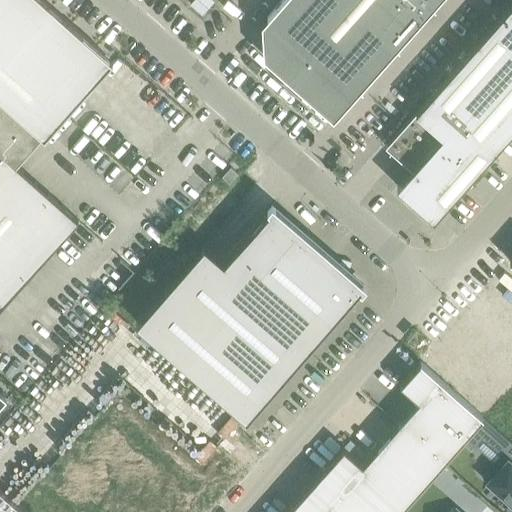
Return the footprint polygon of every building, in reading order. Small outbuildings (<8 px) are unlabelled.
[(0,0),(0,306),(78,219),(16,163),(42,134),(45,137),(92,84),(91,83),(111,61),(65,20),(52,35),(12,0),(0,0)] [(263,55),(333,117),(436,0),(280,0),(261,22),(263,55)] [(511,0),(385,144),(411,168),(397,185),(433,217),(511,128),(511,0)] [(231,166),(222,176),(230,183),(239,174),(231,166)] [(204,242),(136,320),(247,417),(363,284),(271,204),(224,259),(204,242)] [(399,422),(443,461),(483,416),(420,360),(399,383),(418,400),(399,422)] [(323,469),(370,511),(397,511),(443,461),(399,422),(362,463),(343,446),(323,469)] [(507,458),(488,480),(511,501),(511,442),(511,441),(501,452),(507,458)] [(303,492),(325,511),(370,511),(323,469),(303,492)] [(0,511),(30,511),(0,485),(0,511)] [(284,511),(325,511),(303,492),(284,511)]
